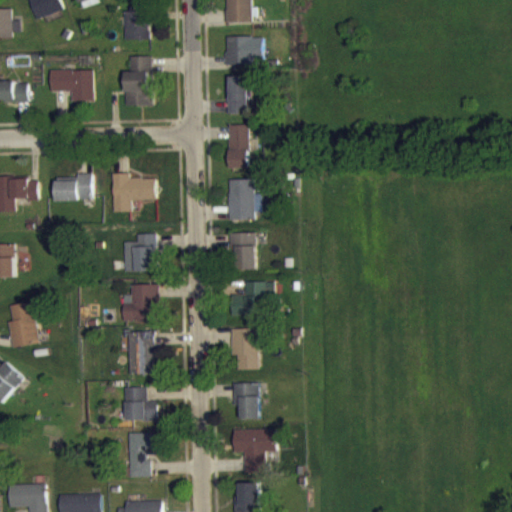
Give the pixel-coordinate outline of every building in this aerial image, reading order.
[(42,0),(30,5),(39,29),(66,19),(59,0),(42,0)] [(102,12),(100,6),(107,4),(105,0),(76,0),(82,19),(102,12)] [(229,33),(255,32),(254,3),(229,4),(229,33)] [(0,46),(23,46),(22,30),(14,30),(14,19),(0,18),(0,46)] [(152,49),(152,20),(128,21),(128,50),(152,49)] [(230,75),(267,74),(266,46),(229,47),(230,75)] [(155,116),(155,66),(133,66),(133,81),(129,81),(128,116),(155,116)] [(96,80),(53,80),(53,101),(74,101),(74,111),(96,111),(96,80)] [(232,123),(251,123),(250,86),(231,86),(232,123)] [(0,110),(30,110),(30,91),(0,91),(0,110)] [(252,135),(232,135),(231,178),(251,179),(252,135)] [(58,191),(58,211),(95,210),(95,183),(79,183),(79,190),(58,191)] [(116,222),(134,222),(134,210),(158,210),(158,188),(132,188),(132,183),(115,183),(116,222)] [(0,221),(17,222),(16,209),(40,208),(40,188),(0,188),(0,221)] [(256,189),(231,190),(232,230),(257,229),(256,189)] [(127,282),(160,281),(159,243),(139,244),(139,252),(126,252),(127,282)] [(234,243),(235,280),(259,279),(259,243),(234,243)] [(0,287),(17,287),(16,254),(0,254),(0,287)] [(233,325),(270,325),(269,306),(277,306),(277,291),(247,292),(248,304),(233,305),(233,325)] [(125,331),(160,331),(161,295),(133,294),(133,305),(126,305),(125,331)] [(14,357),(41,353),(34,311),(12,315),(14,331),(10,331),(14,357)] [(260,338),(234,339),(235,380),(261,379),(260,338)] [(132,385),(156,385),(155,341),(131,342),(132,385)] [(26,387),(6,371),(0,378),(0,383),(0,384),(0,410),(4,414),(26,387)] [(243,429),(263,429),(262,392),(236,393),(237,416),(243,415),(243,429)] [(155,397),(127,397),(127,431),(155,430),(155,397)] [(277,438),(236,440),(237,462),(247,462),(247,483),(272,482),(271,466),(278,466),(277,438)] [(131,442),(131,487),(152,487),(152,465),(163,465),(163,442),(131,442)] [(237,505),(237,511),(262,511),(262,492),(242,493),(242,505),(237,505)] [(48,511),(48,494),(11,495),(10,511),(48,511)]
